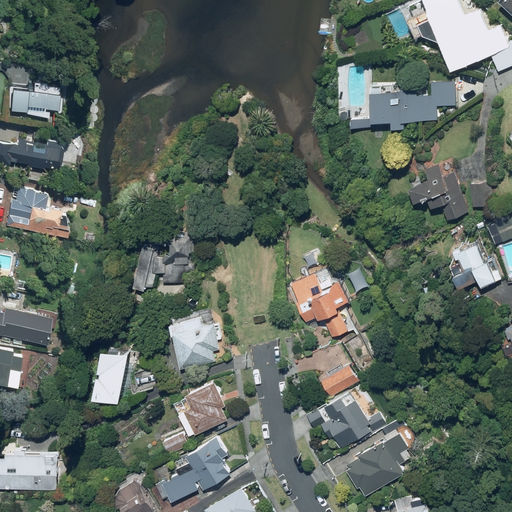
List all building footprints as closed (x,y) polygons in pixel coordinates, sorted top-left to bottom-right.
[(443,40),(444,36),(454,62),(508,44),(502,27),(488,32),(481,11),(465,16),(458,0),(433,0),(437,9),(415,19),(421,32),(443,40)] [(511,0),(503,0),(511,8),(511,0)] [(33,83),(8,84),(8,107),(10,107),(10,109),(25,109),(25,111),(44,114),(48,114),(49,110),(60,110),(61,94),(59,93),(59,89),(45,88),(46,78),(33,78),(33,83)] [(353,117),(353,126),(379,127),(379,123),(394,123),(394,127),(407,127),(408,118),(440,120),(440,105),(457,105),(459,80),(434,78),(433,94),(418,93),(418,85),(402,84),(402,89),(372,88),(370,118),(353,117)] [(64,146),(57,138),(43,137),(42,142),(20,139),(17,163),(57,169),(58,162),(62,163),(64,146)] [(471,209),(455,170),(445,174),(440,162),(426,168),(430,179),(413,186),(418,200),(428,196),(432,206),(443,202),(449,217),(471,209)] [(493,180),(472,183),(475,206),(496,202),(493,180)] [(13,190),(8,227),(69,235),(73,206),(48,203),(50,190),(18,186),(17,191),(13,190)] [(511,214),(489,224),(498,244),(511,237),(511,214)] [(188,261),(191,261),(192,250),(196,250),(197,231),(151,229),(150,243),(146,242),(136,284),(153,288),(157,271),(165,272),(165,280),(187,281),(187,264),(188,264),(188,261)] [(487,259),(478,238),(462,244),(463,247),(456,250),(467,279),(478,274),(483,285),(503,277),(495,256),(487,259)] [(290,281),(306,320),(319,315),(321,321),(319,322),(322,331),(329,329),(332,336),(352,328),(342,304),(353,300),(344,275),(336,278),(330,262),(325,264),(318,248),(305,253),(309,265),(304,267),(306,275),(290,281)] [(57,327),(57,311),(11,307),(5,333),(48,342),(51,326),(57,327)] [(202,314),(171,322),(182,367),(218,358),(215,350),(223,348),(216,321),(205,324),(202,314)] [(0,381),(26,385),(29,369),(20,367),(22,352),(12,351),(12,346),(0,344),(0,381)] [(141,352),(106,346),(98,395),(133,401),(141,352)] [(322,376),(333,395),(363,378),(353,360),(344,365),(342,362),(329,369),(330,371),(322,376)] [(228,404),(217,380),(189,393),(190,395),(176,402),(191,433),(197,431),(198,433),(231,417),(225,405),(228,404)] [(381,408),(372,415),(367,407),(374,403),(361,383),(321,408),(327,418),(322,422),(332,437),(334,435),(343,449),(373,430),(374,431),(390,421),(381,408)] [(412,444),(410,441),(415,437),(408,426),(402,430),(399,425),(384,435),(390,443),(382,448),(379,444),(350,462),(353,466),(348,469),(359,486),(362,485),(369,495),(409,470),(403,461),(414,454),(409,446),(412,444)] [(185,430),(164,440),(170,453),(191,442),(185,430)] [(221,434),(159,468),(165,480),(158,483),(168,503),(201,486),(203,489),(234,472),(224,453),(230,450),(221,434)] [(59,490),(61,451),(28,450),(28,446),(17,446),(16,451),(8,450),(7,456),(0,455),(0,496),(1,497),(2,487),(59,490)] [(133,499),(123,503),(127,511),(159,511),(141,471),(123,479),(133,499)] [(253,511),(257,508),(242,484),(207,505),(210,511),(253,511)] [(425,496),(414,499),(413,495),(398,498),(401,508),(397,509),(397,511),(432,511),(430,501),(427,502),(425,496)]
